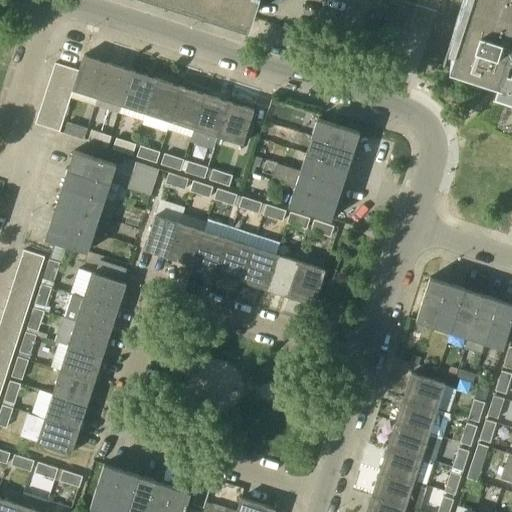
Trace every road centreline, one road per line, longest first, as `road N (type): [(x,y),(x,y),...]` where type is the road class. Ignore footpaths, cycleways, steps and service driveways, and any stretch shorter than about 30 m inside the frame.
road 1 (residential): [(414,227),(433,139),(417,116),(53,2)]
road 2 (residential): [(321,511),(414,227)]
road 3 (residential): [(2,164),(53,2)]
